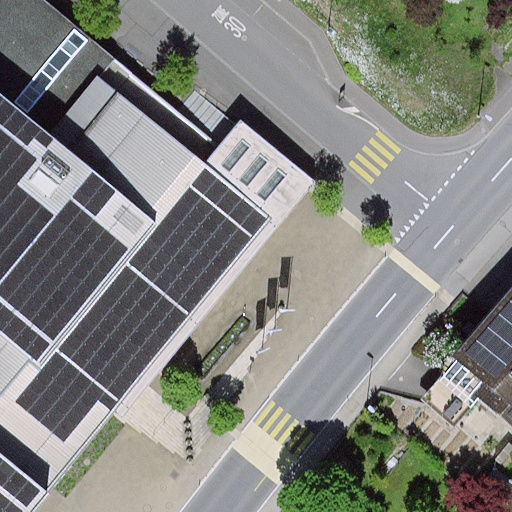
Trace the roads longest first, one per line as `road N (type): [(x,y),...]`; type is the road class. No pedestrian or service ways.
road 1 (tertiary): [(231,511),(459,227)]
road 2 (residential): [(212,0),(459,227)]
